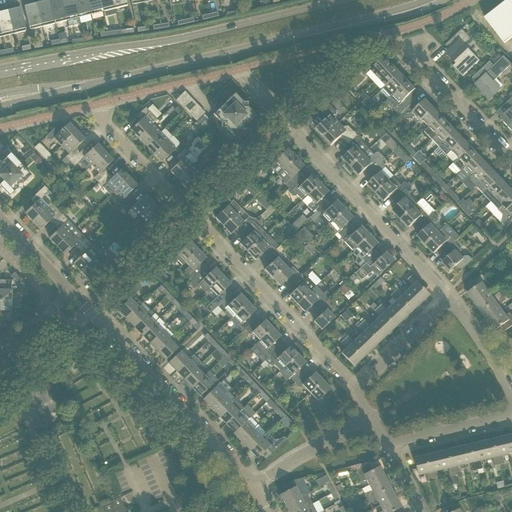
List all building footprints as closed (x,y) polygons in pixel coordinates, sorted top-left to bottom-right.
[(61,0),(53,0),(49,1),(54,24),(66,21),(61,0)] [(74,0),(61,0),(66,21),(79,18),(74,0)] [(87,0),(74,0),(79,18),(91,15),(87,0)] [(99,0),(87,0),(91,15),(103,11),(99,0)] [(115,8),(112,0),(99,0),(103,11),(115,8)] [(112,0),(115,8),(127,5),(126,0),(112,0)] [(511,0),(506,0),(484,18),(504,43),(511,37),(511,0)] [(49,1),(37,4),(42,27),(54,24),(49,1)] [(42,27),(37,4),(24,7),(30,30),(42,27)] [(8,12),(13,34),(26,31),(20,8),(8,12)] [(13,34),(8,12),(0,13),(0,31),(1,37),(13,34)] [(470,38),(462,29),(445,45),(449,50),(446,53),(456,63),(453,66),(463,76),(479,60),(464,44),(470,38)] [(378,78),(392,65),(384,56),(374,66),(370,61),(361,70),(366,75),(371,70),(378,78)] [(490,61),(472,78),(476,83),(472,87),(477,92),(479,90),(489,100),(500,89),(493,81),(511,64),(504,56),(494,65),(490,61)] [(270,92),(316,80),(310,59),(265,71),(270,92)] [(400,73),(392,65),(378,78),(386,86),(400,73)] [(400,73),(386,86),(381,91),(388,99),(407,81),(400,73)] [(388,99),(401,113),(411,104),(405,98),(411,93),(415,89),(407,81),(388,99)] [(180,104),(189,95),(184,91),(175,100),(180,104)] [(247,128),(247,124),(255,116),(247,107),(242,107),(243,102),(235,94),(213,115),(221,123),(226,123),(226,128),(234,136),(242,128),(247,128)] [(189,95),(180,104),(184,109),(193,100),(189,95)] [(511,97),(503,106),(507,111),(500,117),(502,120),(508,126),(511,122),(511,97)] [(411,104),(401,113),(406,119),(412,119),(417,114),(422,119),(433,108),(429,103),(425,99),(420,104),(416,99),(411,104)] [(193,100),(184,109),(188,113),(197,104),(193,100)] [(337,112),(327,102),(317,112),(325,120),(315,129),(323,137),(339,122),(335,119),(337,112)] [(197,104),(188,113),(192,117),(201,108),(197,104)] [(157,120),(150,112),(145,107),(136,116),(140,120),(131,130),(138,138),(152,125),(157,120)] [(174,110),(178,115),(182,112),(177,107),(174,110)] [(201,108),(192,117),(196,122),(204,114),(205,113),(201,108)] [(437,112),(433,108),(422,119),(429,127),(443,114),(439,110),(437,112)] [(204,114),(196,122),(194,124),(199,129),(209,119),(204,114)] [(429,127),(425,131),(432,139),(448,123),(444,119),(446,117),(443,114),(429,127)] [(387,118),(381,124),(386,129),(389,126),(392,123),(387,118)] [(343,127),(339,122),(323,137),(331,146),(341,136),(348,144),(358,135),(349,126),(344,126),(343,127)] [(61,146),(77,131),(69,123),(59,132),(55,128),(46,136),(50,141),(54,138),(61,146)] [(452,128),(448,123),(432,139),(439,147),(444,142),(457,130),(454,126),(452,128)] [(160,133),(152,125),(138,138),(146,146),(160,133)] [(208,130),(204,134),(209,139),(213,135),(208,130)] [(461,133),(457,130),(444,142),(439,147),(447,154),(451,150),(463,139),(459,135),(461,133)] [(77,131),(61,146),(69,154),(65,157),(70,162),(79,153),(75,149),(77,147),(85,139),(77,131)] [(202,132),(197,136),(201,141),(206,137),(202,132)] [(160,133),(146,146),(154,154),(168,141),(160,133)] [(358,135),(348,144),(344,149),(345,147),(349,152),(343,158),(351,167),(369,150),(361,141),(363,139),(359,134),(358,136),(358,135)] [(386,134),(381,139),(386,145),(392,139),(386,134)] [(184,139),(180,143),(184,147),(188,143),(184,139)] [(463,139),(451,150),(459,158),(472,145),(469,142),(467,144),(463,139)] [(175,157),(185,148),(180,144),(175,148),(168,141),(154,154),(162,162),(171,153),(175,157)] [(39,143),(34,148),(38,152),(43,147),(39,143)] [(79,153),(70,162),(74,166),(84,157),(91,165),(105,152),(97,144),(87,153),(83,149),(79,153)] [(472,145),(459,158),(454,163),(461,171),(466,166),(478,155),(474,150),(476,149),(472,145)] [(398,147),(393,152),(397,155),(402,151),(398,147)] [(185,148),(175,157),(180,161),(170,171),(178,179),(195,163),(191,166),(184,158),(189,153),(185,148)] [(273,166),(276,163),(282,170),(296,156),(293,153),(291,153),(287,149),(281,155),(277,151),(278,149),(267,160),(273,166)] [(374,155),(369,150),(351,167),(359,175),(366,169),(370,173),(383,162),(386,159),(379,153),(377,153),(374,155)] [(105,152),(91,165),(99,173),(94,178),(98,183),(107,174),(103,170),(105,168),(113,160),(105,152)] [(0,187),(1,188),(9,196),(31,176),(10,154),(0,163),(0,187)] [(482,159),(478,155),(466,166),(474,174),(487,161),(484,157),(482,159)] [(300,160),(296,156),(282,170),(277,175),(283,180),(282,182),(288,188),(286,190),(287,190),(301,176),(297,172),(304,166),(300,162),(300,160)] [(65,157),(62,160),(66,165),(70,162),(65,157)] [(474,174),(469,179),(476,186),(481,182),(493,170),(489,166),(490,164),(487,161),(474,174)] [(383,162),(370,173),(374,178),(368,184),(376,193),(393,177),(392,177),(393,176),(385,168),(385,165),(383,162)] [(195,163),(178,179),(186,187),(195,178),(200,182),(209,174),(204,169),(201,165),(199,165),(198,166),(195,163)] [(107,174),(98,183),(103,188),(110,195),(114,192),(129,177),(121,169),(113,177),(111,178),(107,174)] [(493,170),(481,182),(476,186),(484,194),(502,176),(499,173),(497,175),(493,170)] [(301,176),(287,190),(292,196),(295,195),(296,194),(302,200),(321,182),(317,179),(316,179),(312,174),(305,181),(301,176)] [(505,180),(502,176),(484,194),(491,202),(508,186),(507,186),(503,182),(505,180)] [(129,177),(114,192),(121,200),(118,203),(119,204),(122,208),(131,199),(127,195),(129,193),(137,185),(129,177)] [(401,186),(393,177),(376,193),(384,201),(391,195),(395,199),(409,187),(408,186),(404,190),(400,186),(401,186)] [(247,179),(241,184),(245,189),(251,184),(247,179)] [(321,182),(302,200),(312,212),(315,210),(316,211),(326,202),(322,198),(328,192),(324,188),(324,186),(321,182)] [(508,186),(491,202),(498,210),(511,196),(511,190),(511,189),(511,188),(511,186),(509,184),(507,186),(508,186)] [(44,186),(40,190),(31,199),(35,204),(25,213),(33,221),(47,208),(39,200),(47,193),(48,190),(44,186)] [(409,187),(395,199),(399,204),(392,210),(401,219),(417,204),(418,203),(410,194),(411,192),(411,190),(409,187)] [(259,192),(253,197),(266,210),(271,205),(259,192)] [(443,193),(438,198),(443,203),(448,198),(443,193)] [(76,194),(70,200),(74,205),(80,199),(76,194)] [(131,199),(122,208),(127,213),(132,208),(139,216),(153,202),(145,194),(137,202),(135,204),(131,199)] [(511,196),(498,210),(503,215),(502,223),(506,227),(511,221),(511,196)] [(232,200),(231,201),(227,198),(215,209),(216,209),(217,208),(221,212),(215,218),(223,226),(241,209),(232,200)] [(448,199),(443,203),(448,208),(452,204),(448,199)] [(326,202),(316,211),(310,217),(314,222),(318,218),(326,226),(345,208),(342,204),(340,204),(336,200),(330,206),(326,202)] [(161,211),(153,202),(139,216),(147,224),(142,228),(146,233),(155,224),(151,220),(161,211)] [(417,204),(401,219),(409,227),(416,221),(420,226),(429,217),(417,204)] [(54,216),(47,208),(33,221),(41,229),(50,220),(55,224),(64,216),(59,211),(54,216)] [(345,208),(326,226),(334,235),(337,232),(341,237),(350,228),(346,224),(353,218),(349,214),(349,212),(345,208)] [(241,209),(223,226),(230,234),(237,228),(241,233),(256,219),(248,217),(241,209)] [(429,217),(420,226),(424,230),(417,236),(426,245),(439,233),(433,226),(437,222),(439,218),(434,213),(429,217)] [(105,214),(101,217),(106,222),(109,219),(105,214)] [(57,231),(49,238),(57,246),(76,228),(68,220),(64,216),(55,224),(55,225),(59,229),(57,231)] [(256,219),(241,233),(246,238),(239,244),(247,252),(266,234),(259,228),(262,226),(256,219)] [(299,226),(295,222),(291,225),(296,230),(299,227),(299,226)] [(350,228),(341,237),(348,245),(351,242),(356,247),(370,234),(366,230),(365,230),(361,226),(354,232),(350,228)] [(473,227),(469,231),(473,235),(477,231),(473,227)] [(76,228),(57,246),(65,255),(73,247),(74,245),(78,249),(79,250),(88,241),(83,236),(76,228)] [(439,233),(426,245),(434,254),(440,247),(445,252),(454,243),(460,237),(455,233),(450,238),(442,230),(439,233)] [(266,234),(247,252),(255,260),(261,254),(266,259),(275,250),(278,247),(277,246),(278,245),(267,235),(266,234)] [(370,234),(356,247),(352,250),(353,251),(353,253),(356,257),(355,262),(360,267),(375,254),(371,250),(377,243),(373,239),(373,237),(370,234)] [(81,256),(73,263),(81,272),(95,258),(100,254),(92,246),(88,241),(79,250),(83,254),(81,256)] [(185,262),(198,250),(190,241),(184,247),(180,243),(182,242),(181,241),(168,254),(172,259),(175,262),(177,260),(182,265),(185,262)] [(454,243),(445,252),(449,256),(442,262),(446,266),(444,268),(449,273),(450,271),(451,271),(457,265),(462,270),(472,260),(468,256),(464,256),(463,258),(459,253),(462,251),(454,243)] [(185,262),(189,266),(184,271),(193,280),(204,269),(200,264),(206,258),(198,250),(185,262)] [(264,270),(272,278),(285,266),(277,258),(280,255),(275,250),(266,259),(270,264),(264,270)] [(379,258),(375,254),(360,267),(364,271),(365,270),(366,270),(367,269),(371,272),(373,273),(375,271),(376,268),(381,273),(388,266),(395,260),(391,256),(389,256),(385,252),(379,258)] [(95,258),(81,272),(89,280),(98,271),(103,275),(117,261),(113,256),(109,260),(106,260),(100,254),(95,258)] [(285,266),(272,278),(280,286),(284,282),(286,280),(291,285),(300,276),(295,271),(291,267),(289,270),(285,266)] [(193,280),(188,284),(193,289),(196,286),(197,288),(199,286),(205,292),(210,288),(223,276),(215,267),(209,273),(204,269),(193,280)] [(309,268),(303,274),(306,277),(307,276),(312,272),(312,271),(309,268)] [(20,278),(15,272),(11,276),(16,281),(20,278)] [(413,273),(410,276),(416,282),(419,279),(413,273)] [(353,274),(348,279),(352,283),(357,278),(353,274)] [(473,303),(489,292),(485,287),(489,284),(482,274),(470,283),(474,288),(467,293),(474,302),(473,303)] [(217,296),(205,308),(210,313),(211,312),(217,306),(220,304),(229,295),(224,290),(226,288),(231,284),(223,276),(210,288),(217,296)] [(300,276),(291,285),(295,290),(289,296),(297,304),(310,292),(315,286),(307,278),(304,281),(300,276)] [(408,290),(421,304),(422,304),(421,303),(429,295),(416,282),(410,276),(406,279),(412,285),(408,290)] [(380,277),(372,285),(375,289),(384,281),(380,277)] [(12,280),(1,280),(1,300),(21,301),(21,294),(11,294),(12,280)] [(345,282),(338,289),(344,295),(351,288),(345,282)] [(137,283),(132,288),(137,293),(142,288),(137,283)] [(169,294),(164,289),(161,286),(158,288),(166,297),(169,294)] [(310,292),(297,304),(304,312),(311,306),(315,311),(325,302),(328,299),(331,296),(326,291),(323,294),(315,286),(310,292)] [(122,306),(118,310),(126,319),(138,307),(130,299),(137,293),(132,288),(118,302),(122,306)] [(397,288),(393,292),(412,311),(417,306),(419,307),(421,304),(408,290),(403,294),(397,288)] [(412,311),(393,292),(390,295),(396,301),(391,306),(405,320),(408,317),(407,316),(412,311)] [(493,297),(489,292),(473,303),(475,307),(477,306),(481,312),(503,296),(499,292),(493,297)] [(229,295),(220,304),(217,306),(229,319),(230,318),(231,318),(248,302),(240,293),(234,299),(229,295)] [(169,294),(166,297),(173,305),(177,302),(169,294)] [(503,296),(481,312),(485,318),(484,319),(486,322),(502,310),(499,305),(506,300),(503,296)] [(325,302),(315,311),(320,315),(313,321),(321,330),(335,317),(327,309),(333,304),(328,299),(325,302)] [(21,301),(1,300),(0,318),(0,320),(10,320),(11,307),(20,308),(21,301)] [(177,302),(173,305),(181,313),(184,310),(177,302)] [(248,302),(231,318),(231,319),(230,320),(242,333),(245,330),(254,321),(249,316),(256,310),(248,302)] [(405,320),(391,306),(387,310),(381,304),(377,307),(395,327),(401,321),(402,322),(405,320)] [(193,305),(189,309),(193,314),(198,309),(193,305)] [(146,315),(138,307),(126,319),(134,327),(146,315)] [(395,327),(377,307),(373,311),(379,317),(375,321),(388,336),(391,333),(390,332),(395,327)] [(184,310),(181,313),(189,321),(192,318),(184,310)] [(346,310),(341,315),(346,321),(352,316),(346,310)] [(506,315),(502,310),(486,322),(487,322),(488,321),(495,331),(501,326),(505,331),(511,325),(511,315),(510,312),(506,315)] [(146,315),(134,327),(141,335),(159,319),(155,314),(154,314),(151,311),(146,315)] [(181,313),(176,318),(181,323),(185,318),(181,313)] [(200,327),(192,318),(189,321),(197,330),(200,327)] [(164,324),(159,319),(141,335),(149,343),(165,328),(162,325),(164,324)] [(388,336),(375,321),(370,326),(364,319),(360,323),(379,342),(384,337),(385,338),(388,336)] [(258,326),(254,321),(245,330),(249,335),(252,332),(259,340),(260,341),(273,328),(265,320),(258,326)] [(379,342),(360,323),(357,327),(362,333),(358,337),(372,351),(374,349),(373,348),(379,342)] [(173,336),(165,328),(149,343),(157,352),(170,340),(173,336)] [(260,341),(259,340),(254,345),(262,354),(264,361),(279,347),(274,342),(281,336),(273,328),(260,341)] [(339,333),(334,338),(339,342),(343,338),(339,333)] [(348,335),(344,339),(362,358),(368,353),(369,354),(372,351),(358,337),(354,341),(348,335)] [(211,338),(208,341),(216,349),(219,346),(211,338)] [(362,358),(344,339),(340,342),(346,348),(341,353),(355,367),(358,364),(357,363),(362,358)] [(178,348),(170,340),(157,352),(165,360),(178,348)] [(227,355),(219,346),(216,349),(224,358),(227,355)] [(279,347),(264,361),(268,365),(274,365),(280,371),(285,367),(298,354),(290,346),(283,352),(279,347)] [(176,371),(188,360),(180,351),(168,363),(176,371)] [(306,362),(298,354),(285,367),(289,372),(286,374),(294,383),(304,373),(299,368),(306,362)] [(193,355),(188,360),(176,371),(184,380),(196,368),(201,363),(193,355)] [(231,359),(227,355),(224,358),(232,366),(235,363),(231,359)] [(81,365),(85,362),(80,357),(77,360),(81,365)] [(68,364),(75,371),(79,367),(73,360),(68,364)] [(196,368),(184,380),(192,388),(209,372),(209,371),(204,376),(196,368)] [(217,380),(209,372),(192,388),(200,396),(212,385),(217,380)] [(308,378),(304,373),(294,383),(299,387),(302,385),(310,393),(322,380),(315,372),(308,378)] [(246,374),(242,377),(250,386),(254,383),(250,379),(246,374)] [(322,380),(310,393),(314,398),(311,400),(314,404),(312,406),(316,410),(330,397),(328,399),(324,395),(330,389),(322,380)] [(215,387),(203,399),(211,408),(228,391),(219,383),(215,387)] [(254,383),(250,386),(258,394),(261,391),(254,383)] [(235,400),(228,391),(211,408),(218,416),(235,400)] [(261,391),(258,394),(266,402),(269,399),(261,391)] [(277,407),(269,399),(266,402),(274,410),(277,407)] [(236,400),(235,400),(218,416),(226,424),(243,409),(235,400),(236,400)] [(226,424),(234,432),(246,421),(246,422),(250,417),(251,417),(243,409),(226,424)] [(290,428),(294,423),(285,415),(281,420),(290,428)] [(234,432),(233,433),(241,442),(254,430),(253,429),(258,425),(250,417),(246,422),(246,421),(234,432)] [(261,438),(254,430),(241,442),(249,450),(261,438)] [(261,438),(249,450),(257,458),(261,454),(266,459),(286,439),(284,437),(281,437),(278,440),(277,439),(274,440),(267,433),(261,438)] [(509,454),(504,435),(501,435),(501,437),(493,439),(500,465),(505,463),(503,455),(509,454)] [(500,465),(493,439),(486,441),(486,439),(482,440),(487,459),(493,458),(495,466),(500,465)] [(487,459),(482,440),(478,441),(479,442),(471,444),(478,470),(483,469),(481,461),(487,459)] [(464,444),(460,445),(464,464),(470,463),(472,471),(478,470),(471,444),(464,446),(464,444)] [(464,464),(460,445),(456,446),(456,448),(449,449),(455,475),(460,474),(458,466),(464,464)] [(441,450),(438,451),(442,470),(448,468),(450,477),(455,475),(449,449),(442,451),(441,450)] [(442,470),(438,451),(434,452),(434,453),(427,455),(433,481),(438,479),(436,471),(442,470)] [(433,481),(427,455),(420,457),(419,455),(415,456),(420,475),(426,474),(428,482),(433,481)] [(369,485),(386,476),(386,475),(384,476),(379,466),(372,470),(369,464),(356,471),(362,482),(366,480),(369,485)] [(326,475),(321,478),(324,484),(329,482),(326,475)] [(386,476),(369,485),(372,491),(364,494),(367,499),(390,487),(387,480),(388,479),(386,476)] [(300,479),(294,480),(282,486),(285,492),(280,494),(285,505),(306,494),(308,493),(300,479)] [(390,487),(367,499),(369,504),(376,500),(379,505),(397,496),(395,493),(394,493),(390,487)] [(296,511),(312,504),(306,494),(285,505),(289,511),(296,511)] [(397,496),(379,505),(382,511),(379,511),(392,511),(401,507),(396,497),(397,497),(397,496)] [(109,511),(122,507),(119,499),(101,506),(103,511),(109,511)] [(465,511),(468,511),(462,500),(449,508),(451,511),(465,511)]
